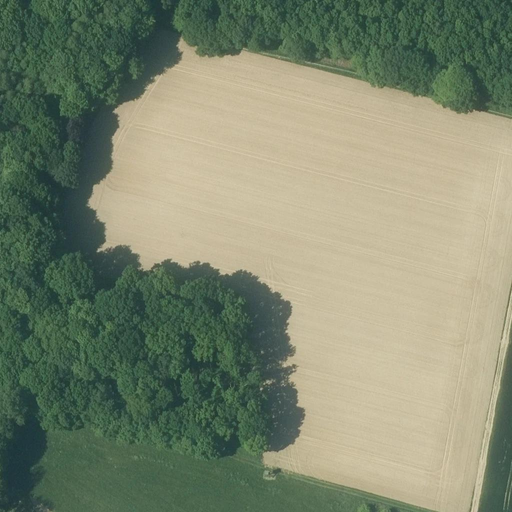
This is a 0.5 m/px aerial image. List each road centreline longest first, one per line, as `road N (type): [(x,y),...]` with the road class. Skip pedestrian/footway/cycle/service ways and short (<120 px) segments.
road 1 (track): [(435,511),(226,452),(185,407),(159,353),(85,328),(49,326)]
road 2 (track): [(164,31),(95,130),(49,326)]
road 3 (track): [(480,511),(511,343)]
